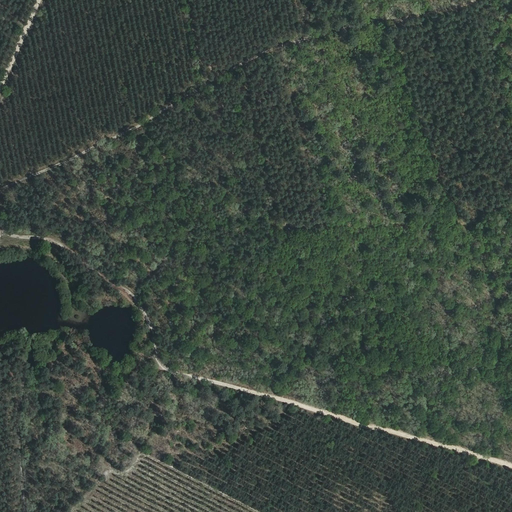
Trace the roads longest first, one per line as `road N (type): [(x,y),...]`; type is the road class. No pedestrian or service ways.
road 1 (track): [(0,233),(51,241),(122,284),(145,307),(163,368),(511,470)]
road 2 (track): [(0,185),(95,146),(245,59),(338,26),(473,0)]
